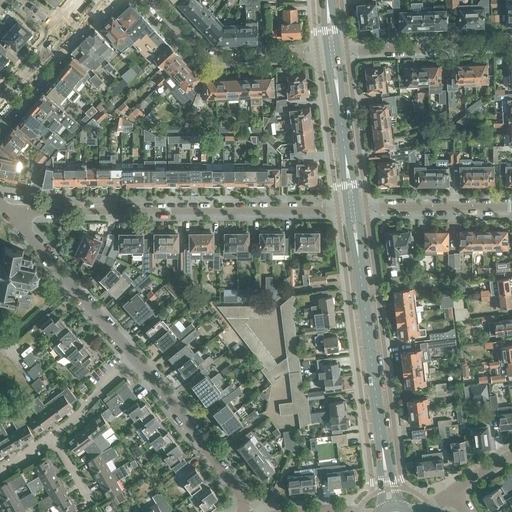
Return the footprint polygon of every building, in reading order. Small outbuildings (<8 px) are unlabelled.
[(181,0),(178,4),(181,7),(180,8),(185,13),(198,0),(181,0)] [(215,0),(214,0),(198,0),(185,13),(189,18),(190,17),(193,20),(215,0)] [(245,0),(245,3),(246,21),(247,43),(251,43),(251,44),(259,44),(259,36),(258,36),(258,21),(253,21),(252,16),(255,16),(255,7),(260,7),(260,2),(259,0),(245,0)] [(433,4),(433,7),(434,28),(435,28),(436,29),(440,29),(441,28),(446,28),(445,18),(446,18),(446,8),(452,7),(452,0),(445,0),(446,4),(433,4)] [(472,27),(471,5),(458,5),(458,0),(452,0),(452,7),(458,7),(459,17),(460,17),(460,27),(465,27),(467,28),(470,28),(471,27),(472,27)] [(489,11),(488,0),(480,0),(479,2),(479,5),(471,5),(472,27),(474,28),(477,28),(479,27),(483,27),(483,17),(484,17),(484,11),(489,11)] [(358,16),(358,17),(377,15),(375,2),(367,3),(367,4),(357,5),(358,11),(357,12),(357,15),(358,16)] [(142,16),(130,4),(128,6),(116,17),(128,29),(155,58),(169,45),(142,16)] [(201,31),(216,17),(212,13),(214,10),(210,7),(194,22),(197,25),(197,26),(201,31)] [(422,11),(423,29),(427,29),(429,30),(432,30),(433,29),(434,28),(433,7),(421,7),(421,11),(422,11)] [(293,37),(300,37),(300,23),(297,23),(297,9),(283,10),(284,24),(282,24),(282,28),(276,28),(276,36),(282,36),(282,37),(292,37),(292,38),(293,37)] [(410,12),(411,30),(412,29),(413,30),(417,30),(418,29),(423,29),(422,11),(421,11),(410,12)] [(405,30),(406,31),(409,30),(410,30),(411,30),(410,12),(398,12),(398,20),(399,20),(400,30),(405,30)] [(128,29),(116,17),(114,14),(111,14),(112,17),(101,26),(123,50),(128,46),(132,43),(137,48),(136,49),(138,51),(139,50),(150,62),(153,60),(155,58),(128,29)] [(377,15),(358,17),(358,18),(358,19),(358,23),(359,24),(360,29),(370,27),(370,28),(378,27),(377,15)] [(223,25),(216,17),(201,31),(206,35),(207,35),(210,38),(210,37),(216,43),(223,25)] [(12,25),(9,28),(24,41),(27,37),(29,37),(31,35),(31,33),(32,32),(17,20),(16,20),(15,19),(14,19),(10,22),(10,24),(12,25)] [(241,25),(235,25),(235,45),(243,45),(243,43),(247,43),(246,21),(241,22),(241,25)] [(235,45),(235,25),(223,25),(216,43),(215,43),(216,44),(217,43),(224,43),(224,44),(229,44),(229,45),(235,45)] [(16,50),(17,49),(19,49),(21,46),(21,45),(24,41),(9,28),(6,32),(7,33),(3,38),(16,50)] [(113,49),(98,32),(95,29),(86,37),(105,57),(113,49)] [(71,52),(73,54),(89,67),(91,66),(94,68),(101,62),(100,61),(105,57),(86,37),(71,52)] [(0,65),(1,67),(4,64),(6,64),(8,61),(8,60),(8,59),(3,54),(7,50),(0,43),(0,65)] [(169,45),(155,58),(153,60),(156,64),(154,65),(159,70),(162,67),(176,54),(177,53),(169,45)] [(176,54),(162,67),(170,75),(184,63),(181,59),(181,58),(178,55),(177,55),(176,54)] [(87,69),(71,57),(65,65),(65,66),(84,82),(90,75),(85,71),(87,69)] [(104,66),(109,72),(114,68),(108,62),(104,66)] [(166,80),(164,82),(168,87),(170,85),(173,88),(174,87),(178,84),(192,71),(188,67),(189,66),(186,63),(185,63),(184,63),(170,75),(165,79),(166,80)] [(465,65),(464,65),(464,85),(476,84),(475,65),(470,65),(470,64),(465,65)] [(429,67),(428,67),(429,86),(429,93),(439,92),(439,101),(445,101),(445,90),(440,90),(440,66),(435,66),(434,65),(430,66),(429,67)] [(464,85),(464,65),(462,66),(462,65),(458,65),(457,66),(452,66),(453,85),(464,85)] [(475,65),(476,84),(487,84),(487,72),(488,72),(488,65),(487,65),(475,65)] [(84,82),(65,66),(62,69),(60,70),(58,72),(59,74),(58,74),(76,89),(82,82),(83,82),(84,82)] [(421,67),(417,67),(418,86),(429,86),(428,67),(427,67),(426,66),(422,66),(421,67)] [(373,68),(367,68),(367,69),(366,69),(367,81),(390,78),(390,74),(389,67),(385,68),(384,67),(373,69),(373,68)] [(417,67),(411,67),(405,68),(404,68),(404,75),(404,87),(418,86),(417,67)] [(128,82),(138,74),(133,68),(123,76),(128,82)] [(178,84),(174,87),(186,101),(189,98),(192,101),(196,92),(192,87),(196,83),(198,83),(199,80),(200,80),(195,75),(192,71),(178,84)] [(96,87),(98,86),(103,82),(95,73),(89,79),(96,87)] [(287,88),(306,86),(305,74),(304,75),(304,73),(297,74),(297,75),(286,77),(287,88)] [(79,92),(76,89),(58,74),(58,75),(57,74),(51,82),(52,83),(72,100),(79,92)] [(161,75),(155,81),(159,85),(160,86),(164,82),(166,80),(165,79),(161,75)] [(123,78),(110,90),(115,95),(128,83),(123,78)] [(243,79),(238,80),(239,99),(250,98),(249,79),(248,78),(244,78),(243,79)] [(249,79),(250,98),(262,97),(261,79),(256,79),(256,78),(251,78),(251,79),(249,79)] [(273,78),(261,79),(262,97),(274,97),(273,86),(274,86),(274,79),(273,79),(273,78)] [(390,78),(367,81),(367,82),(366,83),(367,87),(368,88),(368,93),(381,91),(382,97),(390,96),(400,95),(399,88),(387,89),(386,80),(389,80),(389,79),(390,78)] [(219,80),(215,80),(216,100),(227,99),(227,80),(225,80),(224,79),(220,79),(219,80)] [(227,80),(227,99),(239,99),(238,80),(233,80),(233,79),(228,79),(228,80),(227,80)] [(205,105),(204,100),(216,100),(215,80),(203,81),(203,83),(202,85),(204,87),(204,92),(197,93),(191,106),(205,105)] [(46,89),(44,91),(65,108),(72,100),(52,83),(51,83),(50,82),(45,88),(46,89)] [(91,87),(85,82),(81,86),(87,91),(91,87)] [(168,87),(164,91),(167,94),(173,88),(170,85),(168,87)] [(306,86),(287,88),(288,98),(307,96),(307,95),(308,94),(307,90),(306,89),(306,86)] [(457,90),(448,90),(448,107),(458,106),(457,90)] [(53,130),(60,122),(72,132),(81,124),(43,93),(42,92),(35,100),(55,117),(48,126),(53,130)] [(511,93),(504,94),(494,94),(494,100),(498,100),(498,101),(502,101),(502,111),(511,111),(511,93)] [(55,117),(35,100),(28,109),(48,126),(55,117)] [(109,100),(104,104),(106,106),(106,105),(111,109),(115,106),(109,100)] [(476,106),(476,100),(465,108),(465,114),(476,106)] [(106,106),(104,104),(102,101),(97,105),(101,110),(106,106)] [(87,114),(90,117),(98,110),(89,102),(82,110),(87,114)] [(124,102),(117,108),(124,113),(130,108),(124,102)] [(371,116),(391,114),(390,108),(396,107),(395,102),(389,102),(370,105),(371,110),(370,111),(370,115),(371,116)] [(290,111),(291,120),(310,117),(309,108),(290,111)] [(66,141),(53,130),(48,126),(28,109),(21,117),(22,118),(42,134),(44,137),(51,142),(58,148),(65,141),(66,141)] [(142,116),(135,109),(127,115),(138,122),(142,116)] [(151,111),(143,118),(147,123),(155,115),(151,111)] [(503,123),(508,123),(511,122),(511,111),(502,111),(503,122),(503,123)] [(83,123),(90,117),(87,114),(80,120),(83,123)] [(121,130),(121,124),(121,116),(117,114),(112,130),(121,130)] [(372,123),(373,128),(392,126),(391,114),(371,116),(371,118),(371,119),(371,123),(372,123)] [(132,121),(121,116),(121,124),(132,124),(132,121)] [(291,120),(293,132),(311,129),(311,125),(312,124),(311,120),(310,119),(310,117),(291,120)] [(15,127),(36,145),(41,139),(39,138),(42,134),(22,118),(20,120),(19,120),(14,125),(15,126),(15,127)] [(87,123),(95,131),(100,127),(93,118),(87,123)] [(374,139),(374,140),(394,137),(392,126),(373,128),(373,132),(373,133),(373,138),(374,139)] [(6,136),(21,149),(26,153),(29,149),(34,145),(13,128),(13,129),(12,128),(5,136),(6,136)] [(155,134),(144,128),(144,141),(155,140),(155,134)] [(86,130),(86,144),(86,145),(97,144),(97,137),(93,137),(93,134),(94,133),(90,129),(86,130)] [(293,132),(294,144),(313,142),(313,141),(314,139),(313,135),(312,134),(311,129),(293,132)] [(493,146),(493,148),(499,152),(511,152),(511,134),(509,134),(509,146),(493,146)] [(14,158),(18,158),(15,156),(21,149),(6,136),(4,140),(3,139),(0,141),(0,146),(1,147),(14,158)] [(190,136),(179,136),(179,142),(182,142),(182,146),(190,146),(190,142),(190,136)] [(50,143),(51,142),(44,137),(42,139),(49,145),(50,143)] [(374,141),(374,145),(375,146),(376,151),(389,150),(390,155),(409,153),(415,149),(415,146),(398,148),(398,144),(395,145),(394,137),(374,140),(374,141)] [(74,138),(68,143),(67,144),(67,146),(77,146),(77,139),(74,138)] [(272,145),(276,149),(281,144),(277,140),(272,145)] [(67,149),(67,146),(67,144),(65,141),(58,148),(56,149),(67,149)] [(295,152),(290,153),(290,159),(291,159),(302,158),(301,152),(308,152),(314,151),(313,142),(294,144),(295,152)] [(49,155),(56,147),(50,143),(44,151),(47,154),(47,153),(49,155)] [(267,152),(277,152),(267,143),(267,152)] [(18,158),(14,158),(1,147),(0,150),(0,165),(15,169),(18,158)] [(41,151),(34,160),(36,161),(37,162),(41,165),(47,157),(41,151)] [(443,185),(448,185),(448,164),(454,164),(454,152),(448,152),(448,159),(436,159),(436,166),(436,185),(437,185),(438,186),(442,186),(443,185)] [(460,164),(460,178),(460,185),(465,185),(466,186),(470,186),(471,185),(472,185),(472,162),(472,159),(460,159),(460,152),(454,152),(454,164),(460,164)] [(168,169),(166,169),(166,184),(168,184),(169,184),(171,186),(176,186),(176,184),(180,184),(180,163),(179,163),(179,160),(179,153),(174,153),(174,160),(174,169),(168,169)] [(379,174),(398,173),(397,162),(400,160),(408,158),(409,153),(390,155),(390,162),(379,163),(379,167),(378,168),(378,173),(379,174)] [(424,153),(425,166),(425,185),(429,185),(430,186),(434,186),(435,185),(436,185),(436,166),(430,166),(429,153),(424,153)] [(45,164),(40,170),(45,171),(42,186),(43,186),(53,186),(53,164),(53,160),(52,155),(45,164)] [(111,157),(111,159),(111,184),(115,183),(115,185),(116,186),(119,186),(121,185),(122,185),(122,167),(122,163),(115,163),(115,155),(111,155),(111,157)] [(297,165),(297,174),(316,174),(316,171),(317,170),(317,166),(316,165),(316,164),(308,164),(308,163),(304,163),(304,158),(302,158),(291,159),(291,165),(297,165)] [(99,168),(100,185),(102,185),(103,187),(106,187),(108,185),(108,184),(111,184),(111,159),(100,160),(99,164),(99,168)] [(53,160),(53,164),(53,186),(55,186),(56,187),(60,187),(61,186),(61,184),(65,184),(64,168),(65,164),(65,160),(53,160)] [(31,165),(31,168),(35,171),(41,165),(37,162),(36,161),(33,162),(31,165)] [(151,161),(144,161),(144,163),(144,165),(144,185),(145,185),(146,186),(152,186),(152,184),(155,184),(155,161),(151,161)] [(166,161),(155,161),(155,184),(159,184),(159,186),(164,186),(166,184),(166,169),(166,161)] [(190,162),(180,163),(180,184),(183,184),(183,186),(188,186),(190,184),(191,184),(191,168),(190,162)] [(472,162),(472,185),(473,185),(473,186),(478,186),(479,185),(483,185),(483,166),(483,162),(472,162)] [(506,170),(506,180),(506,185),(511,185),(511,186),(511,185),(511,165),(506,166),(506,162),(499,162),(499,163),(499,170),(506,170)] [(133,163),(122,163),(122,167),(122,185),(123,185),(124,186),(128,186),(130,185),(133,185),(133,163)] [(144,185),(144,165),(144,163),(133,163),(133,185),(136,185),(137,186),(142,186),(144,185)] [(206,163),(201,163),(201,168),(202,168),(202,184),(205,184),(205,186),(210,186),(212,184),(213,184),(212,163),(206,163)] [(223,163),(212,163),(213,184),(214,184),(215,186),(220,186),(220,184),(224,184),(223,163)] [(234,163),(223,163),(224,184),(227,184),(227,186),(232,186),(234,184),(235,184),(234,163)] [(245,163),(234,163),(235,184),(236,184),(237,186),(242,186),(242,184),(246,184),(245,163)] [(257,163),(245,163),(246,184),(249,184),(249,186),(254,185),(256,184),(257,184),(257,168),(257,163)] [(258,184),(259,185),(264,185),(264,184),(268,184),(268,164),(268,163),(263,163),(263,168),(257,168),(257,184),(258,184)] [(425,185),(425,166),(420,166),(420,163),(415,164),(415,166),(415,185),(425,185)] [(65,164),(64,168),(65,184),(68,184),(68,186),(69,187),(73,187),(74,186),(75,186),(75,168),(75,164),(65,164)] [(82,168),(75,168),(75,186),(77,186),(78,187),(82,187),(83,185),(83,184),(87,184),(87,168),(87,164),(82,164),(82,168)] [(272,164),(268,164),(268,184),(272,184),(273,185),(277,185),(278,184),(279,184),(279,168),(272,168),(272,164)] [(12,180),(16,181),(16,182),(26,183),(27,180),(18,173),(14,172),(15,169),(0,165),(0,177),(3,178),(2,179),(12,180)] [(493,185),(493,180),(493,166),(483,166),(483,185),(493,185)] [(98,168),(87,168),(87,184),(90,184),(90,185),(91,187),(95,187),(96,185),(98,185),(98,168)] [(201,168),(191,168),(191,184),(192,184),(193,186),(198,186),(198,184),(202,184),(202,168),(201,168)] [(32,180),(31,185),(42,187),(42,186),(45,171),(40,170),(37,173),(35,176),(32,179),(32,180)] [(28,171),(25,175),(32,180),(32,179),(35,176),(28,171)] [(292,173),(286,173),(281,173),(281,186),(287,185),(287,180),(292,180),(292,173)] [(398,173),(379,174),(380,186),(381,186),(381,187),(387,187),(387,186),(398,185),(398,173)] [(297,174),(297,178),(299,178),(299,185),(308,185),(308,186),(315,186),(315,185),(316,185),(316,174),(297,174)] [(436,232),(436,249),(443,249),(443,251),(448,251),(448,231),(443,232),(441,230),(438,231),(437,232),(436,232)] [(472,253),(472,231),(471,231),(470,230),(466,230),(465,231),(460,231),(461,241),(460,241),(460,249),(465,249),(464,253),(472,253)] [(473,231),(472,231),(472,253),(472,257),(479,257),(479,249),(483,249),(484,231),(479,231),(477,230),(474,230),(473,231)] [(484,231),(483,249),(495,248),(495,231),(494,231),(493,230),(490,230),(488,231),(484,231)] [(496,231),(495,231),(495,248),(508,248),(508,241),(507,241),(507,231),(502,231),(501,230),(497,230),(496,231)] [(272,259),(272,233),(268,233),(267,231),(262,232),(262,233),(261,233),(261,259),(272,259)] [(277,233),(272,233),(272,259),(284,258),(284,254),(290,254),(290,239),(284,239),(284,233),(283,233),(282,231),(278,231),(277,233)] [(307,249),(307,233),(303,233),(302,231),(298,231),(297,232),(296,232),(296,249),(307,249)] [(312,232),(307,233),(307,249),(307,253),(319,253),(319,249),(319,233),(318,233),(317,231),(313,231),(312,232)] [(396,231),(393,231),(391,232),(386,233),(386,234),(385,234),(385,239),(387,239),(390,265),(396,264),(394,253),(402,252),(399,231),(398,231),(396,231)] [(405,231),(399,231),(402,252),(402,257),(409,256),(409,251),(414,251),(413,242),(412,242),(410,231),(406,232),(405,231)] [(425,257),(425,254),(436,254),(436,249),(436,232),(435,232),(434,231),(431,231),(430,232),(424,232),(425,244),(419,245),(419,257),(425,257)] [(131,250),(131,234),(126,234),(125,232),(121,232),(121,234),(120,234),(120,250),(128,250),(131,250)] [(155,250),(166,250),(166,233),(162,233),(161,232),(157,232),(155,234),(155,250)] [(171,233),(166,233),(166,250),(166,258),(177,258),(177,252),(178,252),(178,233),(177,233),(176,232),(172,232),(171,233)] [(191,233),(190,233),(190,250),(190,254),(190,259),(202,259),(202,250),(202,233),(197,233),(196,232),(192,232),(191,233)] [(206,233),(202,233),(202,250),(202,259),(213,259),(213,269),(219,269),(219,253),(214,253),(214,248),(213,248),(213,233),(212,233),(211,232),(207,232),(206,233)] [(237,257),(237,233),(232,233),(231,232),(227,232),(226,233),(225,233),(226,249),(223,249),(223,257),(237,257)] [(242,233),(237,233),(237,257),(237,260),(253,260),(252,250),(254,250),(254,238),(249,238),(248,233),(247,233),(246,232),(243,232),(242,233)] [(103,236),(102,235),(96,233),(94,237),(85,233),(84,234),(82,234),(80,237),(82,239),(80,244),(96,252),(103,236)] [(131,250),(131,255),(143,255),(143,272),(149,275),(149,266),(149,252),(143,252),(143,234),(142,234),(141,233),(137,233),(136,234),(131,234),(131,250)] [(96,252),(80,244),(78,249),(75,249),(74,253),(75,255),(74,256),(83,260),(82,264),(89,267),(96,252)] [(106,245),(102,253),(107,255),(111,247),(106,245)] [(24,251),(23,250),(22,250),(7,248),(6,246),(4,247),(5,248),(5,249),(3,248),(2,252),(0,251),(0,292),(2,293),(0,301),(0,304),(17,308),(17,306),(29,309),(32,294),(25,292),(25,291),(27,291),(29,291),(29,290),(28,289),(28,287),(30,286),(29,285),(28,286),(28,285),(32,285),(32,287),(33,286),(33,285),(37,282),(39,282),(40,281),(38,281),(40,274),(41,274),(41,273),(39,273),(36,269),(37,267),(36,267),(35,268),(32,267),(32,266),(33,267),(33,266),(33,265),(33,262),(34,262),(34,261),(33,261),(32,259),(32,258),(31,258),(31,259),(30,258),(30,257),(29,257),(28,258),(22,257),(23,252),(24,251)] [(111,247),(107,255),(112,258),(116,249),(111,247)] [(107,255),(102,253),(98,262),(103,264),(107,255)] [(112,258),(107,255),(103,264),(108,266),(112,258)] [(509,262),(497,263),(496,263),(497,271),(510,269),(509,262)] [(105,284),(108,287),(120,275),(111,267),(100,278),(100,279),(100,281),(103,284),(105,284)] [(120,275),(108,287),(112,290),(111,292),(114,295),(116,294),(116,295),(128,284),(128,283),(132,280),(124,272),(120,275)] [(149,275),(143,272),(131,282),(135,287),(149,275)] [(310,273),(308,274),(309,284),(327,282),(326,276),(311,278),(310,273)] [(149,275),(135,287),(139,291),(155,278),(149,275)] [(497,280),(499,294),(510,292),(508,278),(497,280)] [(281,288),(273,288),(273,289),(272,290),(272,299),(274,300),(281,294),(281,288)] [(394,291),(393,293),(393,297),(395,298),(395,302),(415,300),(413,288),(404,289),(394,291)] [(237,289),(224,289),(224,295),(224,301),(237,301),(237,292),(237,289)] [(266,295),(262,295),(262,301),(272,301),(272,299),(272,290),(272,289),(266,289),(266,295)] [(237,292),(237,301),(255,302),(255,297),(247,297),(247,292),(237,292)] [(510,292),(499,294),(488,295),(480,296),(481,301),(495,299),(496,309),(511,307),(510,292)] [(137,293),(128,301),(124,304),(125,305),(124,306),(126,308),(128,308),(132,313),(144,302),(137,293)] [(294,318),(297,318),(294,295),(292,295),(280,305),(281,314),(293,312),(294,318)] [(312,308),(304,309),(304,314),(312,313),(320,312),(334,310),(332,296),(318,297),(319,305),(311,306),(312,308)] [(462,298),(453,299),(454,306),(455,320),(469,318),(468,307),(463,308),(462,298)] [(415,306),(415,300),(395,302),(394,302),(395,303),(394,304),(394,308),(395,309),(396,314),(416,311),(423,310),(423,305),(415,306)] [(144,302),(132,313),(135,316),(134,318),(137,321),(138,321),(139,322),(152,311),(144,302)] [(161,319),(172,310),(168,305),(158,314),(161,319)] [(251,305),(217,306),(236,330),(246,322),(249,317),(251,317),(251,305)] [(320,312),(312,313),(313,317),(314,327),(322,326),(335,324),(334,310),(320,312)] [(397,326),(398,326),(418,323),(416,311),(396,314),(396,318),(396,319),(396,323),(397,325),(397,326)] [(42,325),(54,338),(68,326),(56,312),(51,312),(49,313),(48,312),(33,325),(36,330),(42,325)] [(489,336),(511,332),(511,318),(500,320),(488,322),(489,336)] [(154,340),(167,329),(160,320),(147,331),(148,332),(147,333),(150,336),(151,336),(154,340)] [(246,322),(236,330),(239,334),(249,326),(246,322)] [(167,329),(154,340),(157,343),(157,345),(160,348),(161,348),(162,349),(175,338),(177,336),(176,336),(182,331),(174,323),(167,329)] [(177,336),(181,341),(195,327),(192,323),(182,331),(176,336),(177,336)] [(418,323),(398,326),(398,329),(398,331),(398,335),(399,336),(399,337),(410,336),(426,334),(425,328),(418,328),(418,323)] [(66,352),(79,340),(68,326),(54,338),(66,352)] [(249,326),(239,334),(240,335),(243,338),(252,331),(249,326)] [(174,363),(177,366),(194,352),(187,343),(200,333),(195,327),(181,341),(176,344),(180,349),(170,357),(171,358),(170,360),(172,363),(174,363)] [(252,331),(243,338),(247,343),(256,336),(252,331)] [(318,336),(315,336),(316,345),(320,344),(321,352),(339,350),(337,336),(323,338),(323,332),(317,333),(318,336)] [(256,336),(247,343),(250,348),(260,341),(256,336)] [(456,338),(426,342),(427,348),(456,344),(456,338)] [(92,354),(79,340),(66,352),(75,362),(69,367),(79,379),(90,370),(86,365),(91,361),(88,357),(92,354)] [(260,341),(250,348),(254,353),(263,345),(260,341)] [(500,354),(501,361),(511,359),(511,344),(503,346),(504,354),(500,354)] [(263,345),(254,353),(257,358),(267,350),(263,345)] [(403,363),(403,364),(423,361),(421,349),(412,350),(412,351),(402,352),(402,353),(401,354),(401,358),(403,360),(403,363)] [(194,352),(177,366),(180,370),(180,372),(182,375),(184,375),(185,376),(198,365),(201,370),(203,369),(199,363),(204,360),(197,350),(194,352)] [(267,350),(257,358),(261,362),(271,355),(267,350)] [(31,352),(23,358),(30,366),(38,359),(31,352)] [(287,357),(278,364),(284,373),(289,372),(301,371),(298,354),(287,355),(287,357)] [(271,355),(261,362),(264,367),(266,366),(274,360),(271,355)] [(199,363),(203,369),(206,366),(213,361),(209,356),(199,363)] [(331,357),(316,359),(318,371),(319,377),(324,376),(339,374),(338,362),(332,363),(331,357)] [(511,359),(501,361),(489,362),(490,368),(497,367),(498,367),(499,367),(500,375),(491,376),(492,382),(506,380),(505,374),(507,374),(511,373),(511,359)] [(274,360),(266,366),(269,370),(273,367),(278,364),(274,360)] [(404,375),(424,372),(423,361),(403,364),(403,363),(402,363),(403,364),(402,365),(402,369),(403,370),(404,375)] [(234,368),(233,368),(230,363),(220,371),(224,375),(234,368)] [(35,364),(27,371),(34,379),(42,372),(35,364)] [(280,376),(284,373),(278,364),(273,367),(280,376)] [(198,372),(192,377),(196,382),(192,385),(192,386),(192,388),(194,391),(196,391),(199,394),(219,379),(222,377),(218,372),(209,380),(205,375),(210,371),(206,366),(203,369),(201,370),(198,372)] [(264,367),(261,369),(271,383),(272,384),(273,385),(277,381),(276,379),(269,370),(266,366),(264,367)] [(276,379),(280,376),(273,367),(269,370),(276,379)] [(424,372),(404,375),(405,379),(404,380),(405,384),(406,386),(406,387),(417,385),(417,386),(426,385),(424,372)] [(342,381),(341,374),(339,374),(324,376),(326,391),(343,389),(343,387),(344,387),(343,381),(342,381)] [(478,377),(479,384),(487,382),(486,375),(478,377)] [(39,377),(32,384),(38,392),(46,385),(39,377)] [(219,379),(199,394),(202,398),(201,400),(204,403),(205,403),(206,404),(216,396),(219,401),(230,393),(235,389),(231,384),(223,390),(218,385),(222,382),(219,379)] [(108,408),(101,413),(104,417),(113,410),(117,416),(127,409),(128,408),(125,403),(121,398),(117,394),(128,386),(130,384),(127,380),(125,382),(109,395),(111,398),(106,402),(109,407),(108,408)] [(82,393),(87,389),(88,389),(83,383),(78,387),(82,393)] [(271,384),(271,383),(262,390),(266,396),(269,394),(271,384)] [(237,410),(230,401),(244,390),(240,385),(235,389),(230,393),(219,401),(223,405),(213,413),(214,414),(213,415),(216,419),(217,418),(220,422),(234,412),(237,410)] [(487,397),(486,385),(471,387),(470,385),(464,386),(466,400),(480,398),(480,400),(486,399),(486,398),(487,397)] [(56,420),(62,416),(61,415),(73,406),(70,403),(77,398),(68,386),(44,404),(56,420)] [(117,394),(121,398),(131,391),(128,386),(117,394)] [(135,395),(131,391),(121,398),(125,403),(135,395)] [(324,391),(307,393),(308,399),(324,397),(324,391)] [(304,395),(292,396),(292,402),(296,402),(298,412),(310,411),(308,399),(307,393),(303,393),(304,395)] [(139,400),(135,395),(125,403),(128,408),(139,400)] [(490,400),(491,400),(492,412),(491,412),(492,420),(499,419),(500,429),(511,427),(511,415),(511,406),(497,407),(496,395),(489,396),(490,400)] [(38,434),(44,429),(44,428),(55,420),(55,421),(56,420),(44,404),(38,396),(29,402),(37,414),(28,421),(38,434)] [(409,412),(429,409),(428,397),(418,398),(418,399),(408,400),(408,401),(407,402),(407,406),(409,407),(409,412)] [(142,398),(139,400),(128,408),(127,409),(135,420),(131,424),(133,427),(153,412),(142,398)] [(331,415),(346,413),(347,413),(345,400),(343,401),(329,402),(330,410),(318,411),(311,412),(311,417),(331,415)] [(456,407),(458,422),(466,421),(465,406),(456,407)] [(429,409),(409,412),(410,417),(409,417),(409,420),(410,420),(411,423),(421,422),(421,423),(431,422),(429,409)] [(237,410),(234,412),(220,422),(223,426),(223,428),(225,431),(227,431),(240,422),(244,426),(258,416),(254,411),(244,419),(237,410)] [(16,448),(22,445),(22,444),(34,436),(20,411),(10,417),(17,429),(8,434),(16,448)] [(140,427),(149,438),(164,427),(153,412),(133,427),(135,430),(140,427)] [(94,420),(84,427),(102,451),(110,445),(105,438),(114,432),(110,426),(104,417),(101,413),(93,419),(94,420)] [(331,415),(311,417),(312,422),(319,421),(320,422),(325,421),(326,429),(332,429),(333,433),(342,432),(342,427),(347,427),(347,426),(348,425),(347,419),(346,419),(346,413),(331,415)] [(310,417),(298,418),(300,428),(311,422),(310,417)] [(0,457),(3,456),(3,454),(5,453),(15,448),(15,449),(16,448),(8,434),(1,422),(0,422),(0,457)] [(470,442),(474,441),(475,449),(490,447),(488,432),(487,425),(485,426),(485,424),(484,424),(484,425),(470,427),(470,426),(469,426),(469,428),(468,428),(470,442)] [(444,426),(441,426),(438,427),(425,429),(425,433),(439,430),(440,439),(445,438),(444,426)] [(102,452),(102,451),(84,427),(84,428),(84,429),(73,437),(72,436),(66,440),(76,453),(85,448),(91,459),(102,452)] [(149,438),(160,453),(175,441),(164,427),(149,438)] [(277,428),(272,431),(276,436),(281,433),(277,428)] [(244,442),(238,447),(238,448),(246,458),(258,449),(263,445),(260,441),(258,441),(255,444),(250,438),(254,435),(250,431),(241,438),(244,442)] [(336,435),(337,442),(337,446),(348,444),(347,434),(336,435)] [(175,441),(160,453),(175,472),(186,463),(183,458),(186,456),(175,441)] [(258,449),(246,458),(254,468),(266,459),(271,455),(263,445),(258,449)] [(446,447),(448,463),(467,460),(465,445),(446,447)] [(91,459),(87,462),(94,473),(93,473),(97,480),(111,472),(116,468),(111,459),(118,456),(113,446),(102,452),(91,459)] [(428,454),(431,475),(444,473),(443,463),(448,463),(446,447),(441,448),(442,458),(435,459),(435,457),(434,457),(434,453),(428,454)] [(431,475),(428,454),(422,454),(423,460),(415,461),(417,477),(431,475)] [(57,477),(51,467),(50,465),(51,464),(48,458),(33,466),(39,475),(28,482),(27,483),(32,492),(45,485),(59,477),(58,477),(57,477)] [(267,459),(255,468),(263,479),(262,479),(263,480),(275,470),(275,469),(275,470),(267,459)] [(98,479),(104,489),(105,491),(104,492),(108,498),(122,491),(116,481),(129,474),(123,464),(116,468),(111,472),(97,480),(98,479)] [(188,465),(177,474),(191,494),(206,482),(195,467),(192,470),(188,465)] [(313,468),(300,470),(303,490),(316,489),(315,481),(321,480),(320,468),(314,468),(313,468)] [(340,470),(342,486),(355,484),(356,484),(354,468),(353,468),(353,469),(340,470)] [(288,476),(287,476),(289,492),(290,492),(289,492),(303,490),(300,470),(294,471),(295,476),(288,477),(288,476)] [(342,486),(340,470),(327,472),(327,471),(326,472),(328,488),(329,488),(329,487),(342,486)] [(24,471),(0,485),(0,495),(3,500),(2,501),(5,507),(23,497),(19,489),(15,491),(14,490),(27,483),(28,482),(26,480),(28,479),(24,472),(25,472),(24,471)] [(37,501),(43,511),(50,507),(55,504),(69,496),(69,495),(68,496),(62,486),(61,484),(62,483),(59,477),(45,485),(50,494),(37,501)] [(206,482),(191,494),(205,511),(207,511),(221,502),(206,482)] [(504,492),(501,487),(492,492),(491,491),(487,493),(488,495),(483,497),(483,498),(484,498),(487,503),(485,503),(489,510),(490,509),(505,501),(501,494),(504,492)] [(7,507),(9,511),(26,511),(25,509),(37,501),(32,492),(23,497),(5,507),(6,508),(7,507)] [(158,502),(142,511),(168,511),(173,509),(160,493),(155,496),(158,502)] [(53,511),(77,511),(73,505),(72,503),(73,502),(69,496),(55,504),(50,507),(53,511)] [(110,499),(114,506),(119,503),(115,496),(110,499)]
